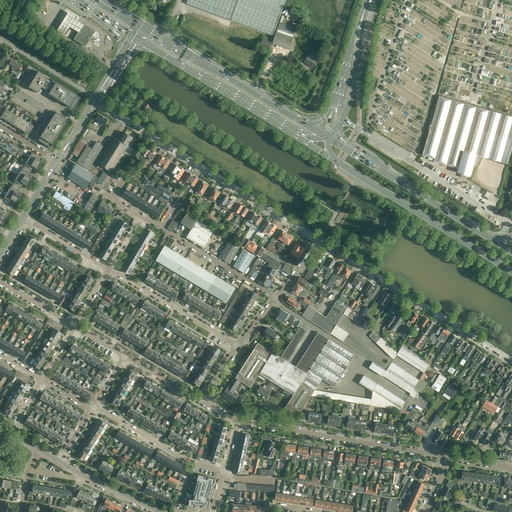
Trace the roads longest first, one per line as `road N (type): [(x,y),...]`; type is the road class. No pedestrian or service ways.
road 1 (residential): [(319,240),(96,100)]
road 2 (residential): [(511,359),(319,240)]
road 3 (secondary): [(328,157),(511,272)]
road 4 (residential): [(446,459),(238,423)]
road 5 (unclassified): [(342,118),(509,223)]
road 6 (secondary): [(492,240),(327,138)]
road 7 (secondary): [(135,38),(297,136)]
road 8 (secondary): [(300,120),(144,24)]
road 9 (residential): [(275,299),(140,215)]
road 10 (residential): [(237,346),(108,269)]
road 11 (residential): [(223,472),(92,409)]
road 12 (track): [(364,132),(405,0)]
